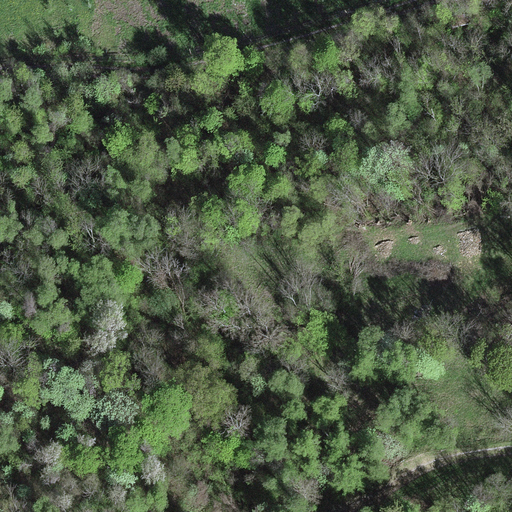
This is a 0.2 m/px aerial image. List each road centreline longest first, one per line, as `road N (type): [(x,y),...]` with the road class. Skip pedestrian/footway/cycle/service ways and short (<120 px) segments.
road 1 (track): [(427,0),(150,74),(0,74)]
road 2 (track): [(511,448),(426,457),(334,511)]
